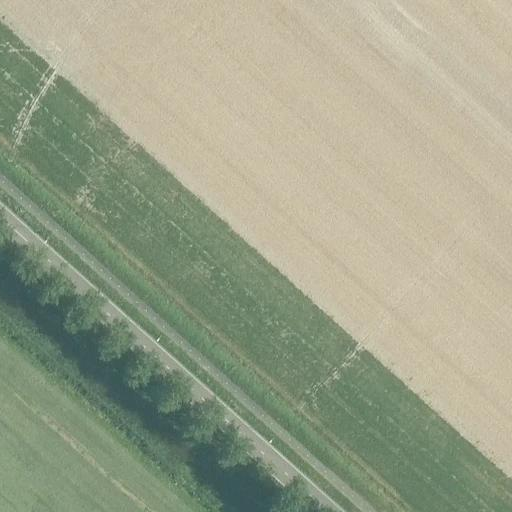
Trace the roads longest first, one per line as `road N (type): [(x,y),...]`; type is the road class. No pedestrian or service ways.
road 1 (unclassified): [(0,215),(332,511)]
road 2 (track): [(143,511),(0,383)]
